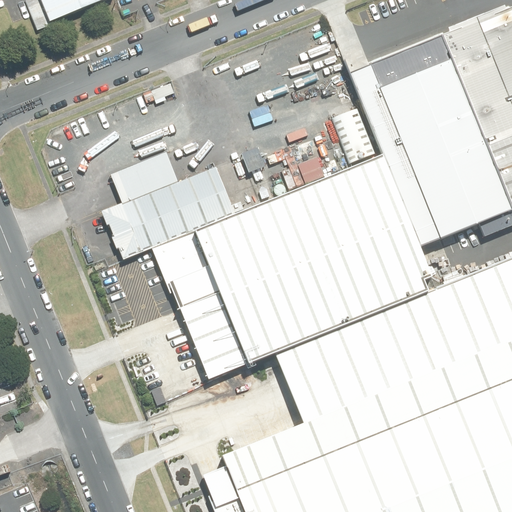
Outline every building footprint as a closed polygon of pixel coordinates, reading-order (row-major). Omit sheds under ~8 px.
[(116,0),(43,0),(56,30),(119,4),(116,0)] [(511,12),(445,37),(511,213),(511,12)] [(428,247),(511,215),(511,213),(445,37),(360,69),(393,156),(428,247)] [(360,111),(333,122),(350,165),(377,155),(360,111)] [(334,148),(324,151),(327,161),(337,158),(334,148)] [(259,150),(232,162),(240,179),(266,168),(259,150)] [(129,206),(106,215),(124,262),(162,251),(246,216),(225,164),(181,181),(169,151),(116,172),(129,206)] [(162,251),(214,380),(280,353),(445,286),(428,247),(393,156),(246,216),(162,251)] [(319,160),(301,166),(307,184),(325,177),(319,160)] [(290,170),(284,172),(291,190),(297,187),(290,170)] [(280,353),(310,426),(511,342),(511,258),(445,286),(280,353)] [(232,457),(255,511),(511,511),(511,342),(310,426),(232,457)]
